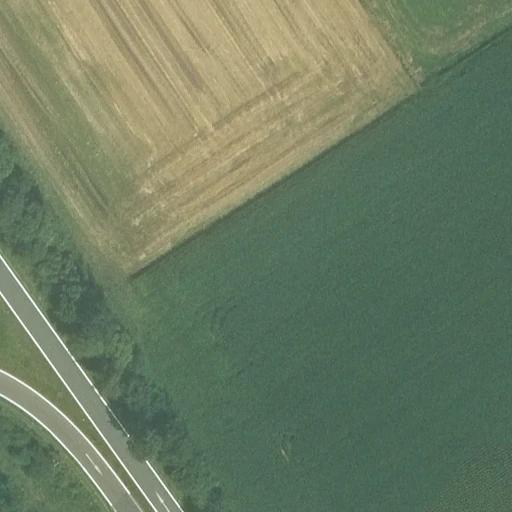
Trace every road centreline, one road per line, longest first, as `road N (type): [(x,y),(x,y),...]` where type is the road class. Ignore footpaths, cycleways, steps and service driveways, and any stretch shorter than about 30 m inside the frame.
road 1 (motorway): [(164,511),(0,283)]
road 2 (motorway): [(0,379),(93,453),(134,511)]
